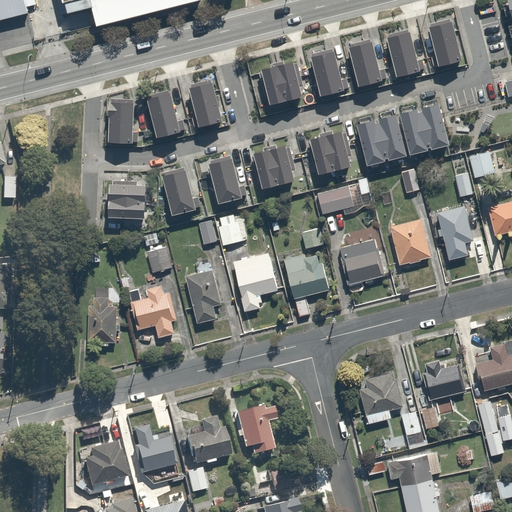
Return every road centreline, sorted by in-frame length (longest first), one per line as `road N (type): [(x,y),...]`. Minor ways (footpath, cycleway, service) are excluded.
road 1 (secondary): [(0,89),(348,0)]
road 2 (residential): [(0,421),(308,343)]
road 3 (residential): [(308,343),(511,293)]
road 4 (residential): [(308,343),(350,511)]
